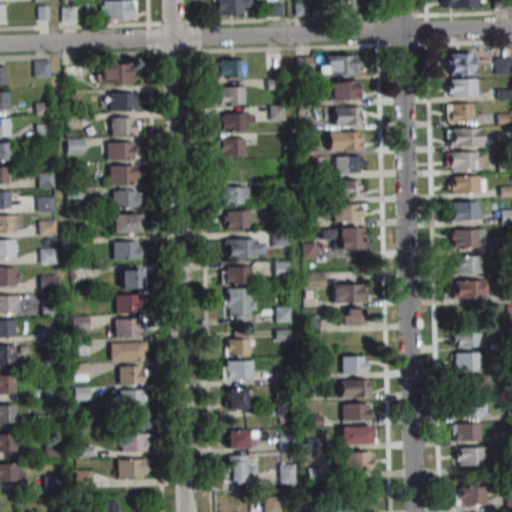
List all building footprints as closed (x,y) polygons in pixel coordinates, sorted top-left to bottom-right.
[(100,0),(101,20),(133,20),(132,0),(100,0)] [(250,14),(249,0),(214,0),(215,14),(250,14)] [(361,0),(336,0),(336,12),(362,12),(361,0)] [(480,8),(479,0),(441,0),(442,8),(480,8)] [(305,5),(294,5),(294,15),(306,15),(305,5)] [(61,22),(74,22),(74,7),(61,8),(61,22)] [(471,53),(446,53),(446,74),(471,74),(471,53)] [(324,56),(324,75),(360,75),(360,56),(324,56)] [(509,74),(509,57),(494,57),(494,74),(509,74)] [(48,77),(48,60),(33,60),(33,77),(48,77)] [(215,60),(215,77),(243,77),(243,60),(215,60)] [(131,83),(131,64),(98,64),(98,83),(131,83)] [(475,95),(475,79),(445,79),(445,95),(475,95)] [(328,81),(328,100),(358,100),(358,81),(328,81)] [(243,86),(217,86),(217,104),(243,104),(243,86)] [(107,92),(107,109),(133,109),(133,92),(107,92)] [(470,104),(445,104),(445,121),(470,121),(470,104)] [(267,120),(283,120),(283,106),(267,106),(267,120)] [(331,124),(361,124),(361,107),(331,107),(331,124)] [(218,113),(218,130),(250,130),(250,113),(218,113)] [(109,134),(137,134),(137,117),(109,117),(109,134)] [(0,135),(13,135),(13,118),(0,118),(0,135)] [(483,128),(445,128),(445,145),(483,145),(483,128)] [(326,150),(358,150),(358,132),(326,132),(326,150)] [(496,133),(496,141),(511,141),(511,133),(496,133)] [(65,155),(81,155),(81,138),(65,138),(65,155)] [(218,138),(218,156),(243,156),(243,138),(218,138)] [(0,160),(10,160),(10,142),(0,142),(0,160)] [(105,159),(133,159),(133,142),(105,142),(105,159)] [(446,169),(476,169),(476,152),(446,152),(446,169)] [(360,156),(332,156),(332,173),(360,173),(360,156)] [(133,165),(107,165),(107,183),(133,183),(133,165)] [(36,172),(36,187),(52,187),(52,172),(36,172)] [(478,192),(478,176),(447,176),(447,192),(478,192)] [(361,180),(332,180),(332,198),(361,197),(361,180)] [(222,204),(245,204),(245,187),(222,187),(222,204)] [(140,207),(140,190),(110,190),(110,207),(140,207)] [(51,197),(35,197),(35,211),(51,211),(51,197)] [(449,202),(449,220),(478,220),(478,202),(449,202)] [(331,221),(363,221),(363,204),(331,204),(331,221)] [(248,210),(221,210),(221,228),(248,228),(248,210)] [(110,213),(110,232),(138,232),(138,213),(110,213)] [(19,215),(0,214),(0,232),(19,232),(19,215)] [(36,220),(37,235),(54,235),(54,220),(36,220)] [(331,249),(362,249),(362,228),(319,228),(319,239),(331,239),(331,249)] [(484,247),(484,229),(449,229),(449,247),(484,247)] [(286,246),(286,230),(271,230),(271,246),(286,246)] [(224,257),(261,257),(261,238),(224,238),(224,257)] [(14,239),(0,239),(0,257),(14,257),(14,239)] [(138,259),(138,241),(111,241),(111,259),(138,259)] [(314,257),(314,244),(300,244),(300,257),(314,257)] [(56,248),(37,248),(37,264),(56,264),(56,248)] [(450,256),(450,273),(480,273),(480,256),(450,256)] [(273,262),(273,278),(287,278),(287,262),(273,262)] [(18,267),(0,267),(0,285),(18,285),(18,267)] [(253,267),(220,267),(220,284),(253,284),(253,267)] [(143,288),(143,270),(119,270),(119,288),(143,288)] [(322,289),(322,273),(302,273),(302,289),(322,289)] [(38,276),(38,291),(55,291),(55,276),(38,276)] [(484,280),(452,280),(452,298),(484,298),(484,280)] [(365,302),(365,284),(330,284),(330,302),(365,302)] [(223,288),(223,317),(253,317),(253,288),(223,288)] [(0,295),(0,312),(21,312),(21,296),(0,295)] [(113,295),(113,312),(138,312),(138,295),(113,295)] [(274,307),(274,322),(289,322),(289,307),(274,307)] [(363,308),(340,308),(340,326),(363,326),(363,308)] [(0,336),(15,337),(15,320),(0,319),(0,336)] [(112,319),(112,335),(140,335),(140,319),(112,319)] [(479,330),(452,330),(452,347),(479,347),(479,330)] [(224,337),(224,355),(247,355),(247,337),(224,337)] [(108,342),(108,360),(142,360),(142,342),(108,342)] [(15,346),(0,345),(0,362),(15,363),(15,346)] [(478,352),(453,352),(453,370),(478,370),(478,352)] [(365,356),(339,356),(339,373),(365,373),(365,356)] [(251,379),(251,360),(220,360),(220,379),(251,379)] [(116,366),(116,383),(143,383),(143,366),(116,366)] [(0,393),(12,393),(12,375),(0,375),(0,393)] [(484,376),(454,376),(454,393),(484,393),(484,376)] [(338,398),(369,398),(369,379),(338,379),(338,398)] [(226,409),(248,409),(248,388),(226,388),(226,409)] [(116,390),(116,407),(145,407),(145,390),(116,390)] [(486,417),(486,400),(454,400),(454,417),(486,417)] [(340,403),(340,420),(371,420),(371,403),(340,403)] [(0,404),(0,423),(13,423),(13,405),(0,404)] [(149,428),(149,410),(119,410),(119,428),(149,428)] [(451,424),(451,441),(478,441),(478,424),(451,424)] [(374,426),(336,426),(336,444),(374,444),(374,426)] [(254,430),(226,430),(226,448),(247,448),(247,437),(254,437),(254,430)] [(0,451),(14,452),(14,434),(0,433),(0,451)] [(146,434),(119,434),(119,451),(146,451),(146,434)] [(483,448),(454,448),(454,466),(483,466),(483,448)] [(372,451),(344,451),(344,471),(372,471),(372,451)] [(222,456),(222,482),(253,482),(253,465),(244,465),(244,456),(222,456)] [(144,459),(115,459),(115,477),(144,477),(144,459)] [(0,481),(23,481),(23,464),(0,463),(0,481)] [(74,470),(74,489),(90,489),(90,470),(74,470)] [(42,489),(59,489),(59,475),(42,475),(42,489)] [(485,486),(454,486),(454,505),(485,505),(485,486)] [(262,511),(279,511),(280,496),(262,496),(262,511)] [(115,511),(116,501),(100,501),(100,511),(115,511)]
